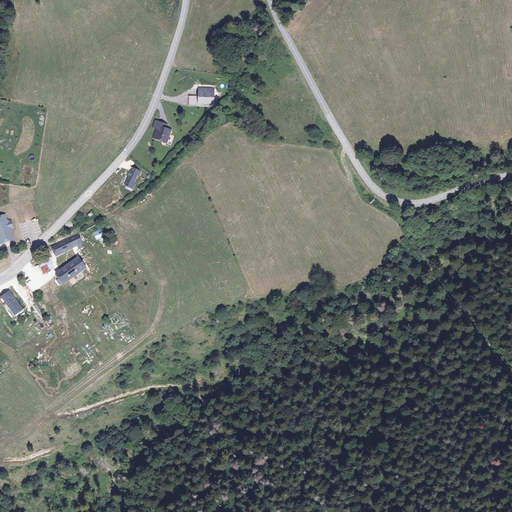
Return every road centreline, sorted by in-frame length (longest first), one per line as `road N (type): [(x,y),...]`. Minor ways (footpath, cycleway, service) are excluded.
road 1 (track): [(234,511),(293,439),(313,430),(359,432),(472,352),(511,302)]
road 2 (tertiary): [(511,174),(409,204),(372,188),(270,0)]
road 3 (tertiary): [(185,0),(157,95),(126,152),(0,279)]
